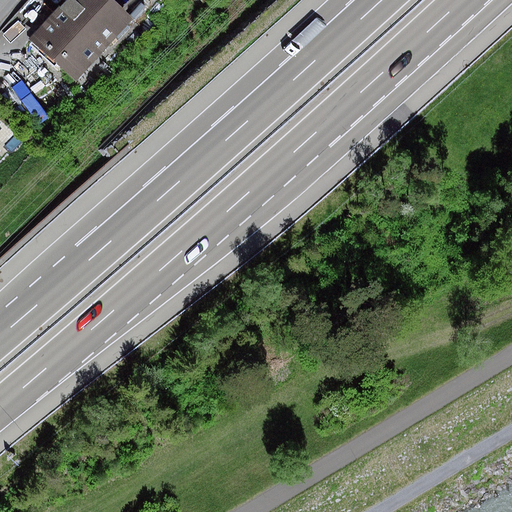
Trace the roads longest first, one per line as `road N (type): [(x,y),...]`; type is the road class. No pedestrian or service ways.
road 1 (motorway): [(0,410),(414,47)]
road 2 (track): [(511,358),(254,511)]
road 3 (motorway): [(193,156),(0,331)]
road 4 (motorway): [(367,0),(193,156)]
road 5 (motorway): [(340,0),(193,156)]
road 6 (track): [(381,511),(511,433)]
